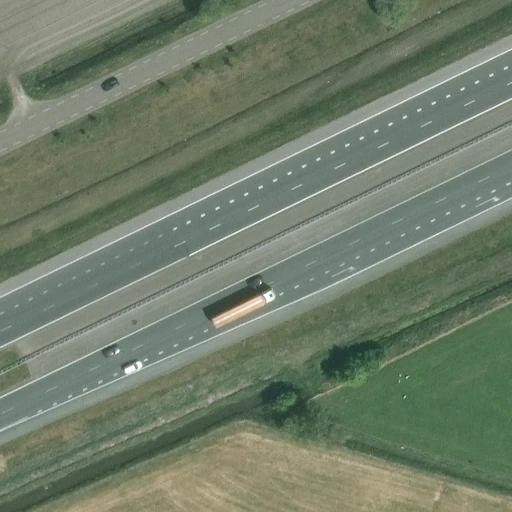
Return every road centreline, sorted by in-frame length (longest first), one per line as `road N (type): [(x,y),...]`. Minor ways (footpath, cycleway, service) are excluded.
road 1 (motorway): [(511,81),(0,331)]
road 2 (motorway): [(0,414),(511,164)]
road 3 (secondary): [(0,143),(295,0)]
